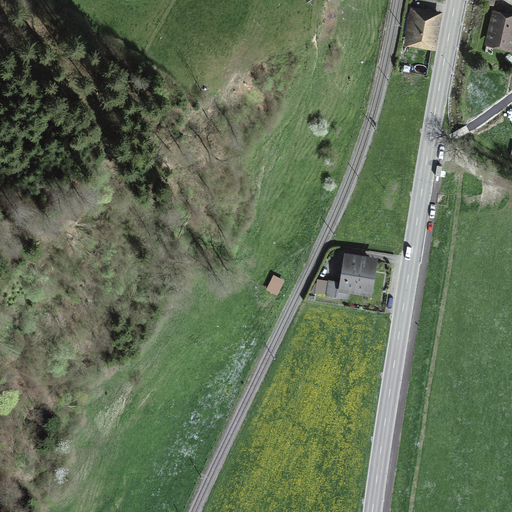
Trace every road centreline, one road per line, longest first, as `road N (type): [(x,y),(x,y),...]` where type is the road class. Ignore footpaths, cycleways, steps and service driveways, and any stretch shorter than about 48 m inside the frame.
road 1 (secondary): [(456,0),(400,326)]
road 2 (secondary): [(374,511),(400,326)]
